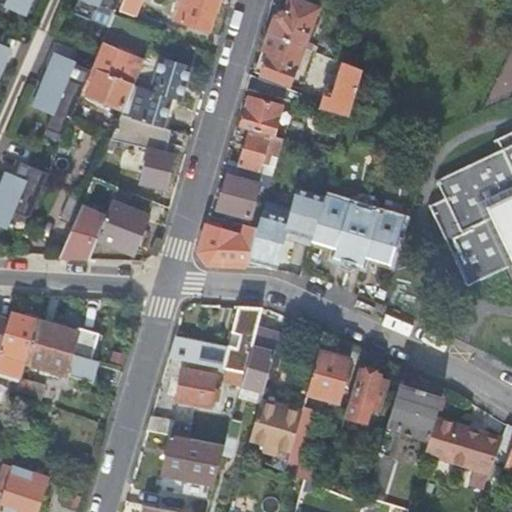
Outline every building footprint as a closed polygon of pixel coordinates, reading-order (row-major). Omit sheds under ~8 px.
[(0,0),(0,5),(5,7),(25,16),(26,14),(31,0),(0,0)] [(31,0),(26,14),(31,16),(38,0),(31,0)] [(109,29),(109,28),(114,16),(121,0),(78,0),(73,13),(109,29)] [(125,0),(121,12),(136,18),(142,0),(125,0)] [(220,0),(181,0),(175,22),(180,24),(210,33),(220,0)] [(319,56),(337,63),(339,57),(306,43),(310,33),(318,36),(321,30),(312,26),(318,11),(292,0),(290,0),(284,14),(282,15),(279,15),(277,16),(276,19),(275,19),(268,35),(319,56)] [(141,27),(114,16),(109,28),(151,44),(156,33),(141,27)] [(145,18),(141,27),(156,33),(164,36),(168,27),(145,18)] [(317,60),(319,56),(268,35),(261,52),(262,53),(254,73),(289,87),(295,71),(296,72),(297,72),(298,71),(299,70),(300,69),(300,67),(299,66),(297,65),(302,54),(317,60)] [(92,72),(82,95),(122,112),(133,87),(134,85),(144,62),(131,57),(123,60),(118,51),(103,45),(92,72)] [(0,73),(9,53),(0,48),(0,73)] [(82,95),(92,72),(55,56),(44,84),(36,102),(35,105),(52,113),(40,140),(59,149),(82,95)] [(122,112),(120,117),(162,129),(171,102),(175,103),(179,104),(182,98),(184,90),(190,69),(161,60),(151,93),(133,87),(122,112)] [(300,106),(348,119),(362,73),(343,66),(333,96),(329,95),(328,99),(324,97),(321,105),(302,100),(300,106)] [(246,92),(294,105),(297,96),(251,76),(246,92)] [(36,102),(44,84),(38,81),(30,100),(36,102)] [(250,132),(273,138),(282,108),(249,99),(241,125),(240,125),(239,128),(250,132)] [(162,129),(167,131),(175,103),(171,102),(162,129)] [(120,117),(109,143),(150,151),(144,176),(149,177),(147,187),(166,191),(174,156),(167,155),(171,132),(167,131),(162,129),(120,117)] [(271,156),(278,158),(284,141),(273,138),(250,132),(238,169),(258,175),(261,165),(267,167),(271,156)] [(444,199),(430,206),(467,288),(511,268),(511,270),(511,145),(436,180),(444,199)] [(258,175),(272,180),(278,158),(271,156),(267,167),(261,165),(258,175)] [(31,220),(49,175),(21,164),(14,179),(7,176),(5,181),(0,192),(0,225),(6,228),(10,218),(13,212),(28,218),(31,220)] [(258,186),(269,190),(272,180),(258,175),(238,169),(235,179),(258,186)] [(248,218),(258,186),(235,179),(227,176),(217,208),(223,210),(248,218)] [(132,194),(118,189),(106,218),(96,242),(132,256),(148,217),(126,209),(132,194)] [(284,235),(310,243),(324,199),(298,191),(291,211),(284,235)] [(82,203),(69,197),(58,222),(72,227),(82,203)] [(370,203),(367,201),(366,201),(361,201),(357,201),(353,203),(349,206),(324,199),(310,243),(336,250),(333,259),(339,261),(339,265),(340,267),(342,269),(345,270),(346,271),(350,271),(353,270),(356,266),(363,268),(365,259),(389,266),(402,222),(378,215),(377,210),(374,206),(370,203)] [(257,230),(245,269),(271,271),(274,271),(283,241),(284,235),(291,211),(265,203),(257,230)] [(96,242),(106,218),(81,208),(60,258),(89,260),(96,242)] [(13,212),(10,218),(25,224),(28,218),(13,212)] [(245,269),(257,230),(245,227),(242,236),(217,229),(219,225),(207,221),(198,253),(208,266),(245,269)] [(309,248),(310,243),(284,235),(283,241),(309,248)] [(256,332),(261,310),(239,309),(227,350),(175,339),(169,361),(221,372),(244,376),(256,332)] [(12,315),(10,322),(1,352),(0,354),(0,375),(21,382),(26,365),(32,343),(38,323),(38,320),(27,316),(27,319),(12,315)] [(0,318),(0,351),(1,352),(10,322),(0,318)] [(78,335),(38,323),(32,343),(92,361),(100,336),(79,330),(78,335)] [(279,339),(256,332),(244,376),(242,386),(241,388),(262,394),(263,392),(279,339)] [(92,361),(32,343),(26,365),(67,377),(93,384),(99,363),(92,361)] [(319,353),(307,396),(337,405),(349,362),(319,353)] [(216,379),(183,372),(177,404),(209,411),(211,402),(216,404),(218,394),(213,393),(216,379)] [(242,386),(244,376),(221,372),(219,378),(225,380),(224,382),(242,386)] [(378,381),(380,377),(362,372),(352,404),(350,403),(345,419),(366,426),(370,411),(378,414),(387,384),(378,381)] [(34,386),(21,382),(17,397),(30,401),(34,386)] [(366,498),(381,503),(393,462),(389,456),(396,433),(428,443),(436,418),(441,401),(414,393),(415,388),(400,383),(366,498)] [(238,399),(259,405),(261,397),(262,394),(241,388),(238,399)] [(297,403),(263,392),(262,394),(261,397),(295,407),(297,403)] [(295,407),(261,397),(259,405),(248,440),(265,445),(263,453),(274,456),(275,457),(277,448),(290,452),(302,411),(306,398),(299,396),(297,403),(295,407)] [(290,452),(284,473),(304,481),(310,484),(314,472),(300,465),(315,415),(302,411),(290,452)] [(474,467),(489,472),(495,454),(501,439),(499,439),(498,444),(473,436),(471,442),(463,439),(467,428),(436,418),(428,443),(425,451),(446,458),(474,467)] [(174,423),(152,419),(147,433),(171,438),(174,423)] [(233,421),(229,436),(238,439),(242,424),(233,421)] [(498,444),(499,439),(467,428),(463,439),(471,442),(473,436),(498,444)] [(225,448),(223,457),(232,459),(238,439),(229,436),(225,448)] [(184,479),(215,486),(223,457),(225,448),(171,438),(167,453),(163,452),(161,460),(166,461),(162,478),(183,482),(184,479)] [(290,452),(277,448),(275,457),(274,456),(271,467),(284,473),(290,452)] [(37,511),(48,481),(5,467),(0,483),(0,486),(8,489),(0,511),(37,511)]
